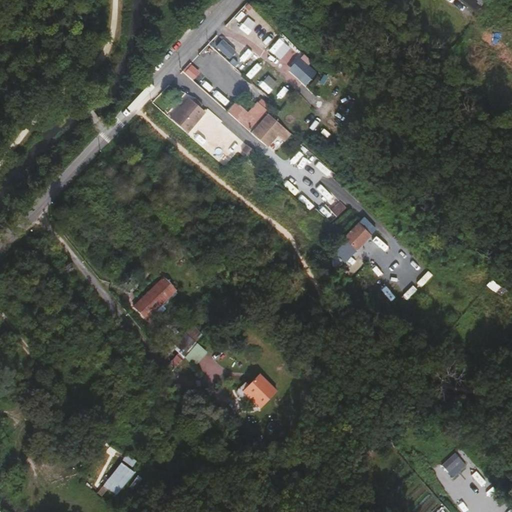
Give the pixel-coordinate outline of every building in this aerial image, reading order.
[(458,0),(474,9),(479,0),(458,0)] [(288,69),(305,85),(315,74),(307,66),(311,61),(303,53),(288,69)] [(245,81),(250,86),(262,74),(257,70),(245,81)] [(277,89),(262,74),(250,86),(266,101),(277,89)] [(186,103),(165,125),(179,138),(200,117),(186,103)] [(284,106),(277,115),(282,119),(287,112),(289,110),(284,106)] [(269,127),(273,130),(281,121),(282,119),(277,115),(269,127)] [(158,144),(148,153),(165,170),(174,160),(158,144)] [(273,200),(277,196),(262,181),(258,186),(273,200)] [(247,188),(231,206),(242,218),(260,200),(247,188)] [(338,216),(346,207),(340,202),(332,211),(338,216)] [(316,227),(322,232),(334,219),(329,213),(316,227)] [(347,231),(334,219),(322,232),(334,244),(347,231)] [(356,249),(372,233),(358,220),(342,236),(356,249)] [(32,233),(15,247),(36,271),(49,259),(53,262),(56,258),(32,233)] [(54,264),(40,276),(73,314),(81,307),(61,285),(66,280),(60,273),(61,272),(54,264)] [(127,300),(144,318),(151,312),(144,304),(163,287),(154,276),(127,300)] [(171,344),(161,354),(165,358),(175,348),(189,334),(178,323),(164,336),(171,344)] [(231,381),(247,398),(264,381),(248,365),(231,381)] [(440,458),(449,451),(441,442),(432,449),(440,458)] [(122,461),(133,466),(136,459),(125,454),(122,461)] [(113,493),(126,503),(144,480),(131,470),(113,493)]
